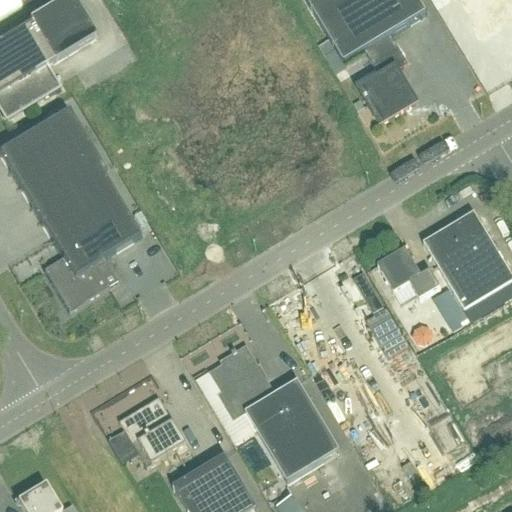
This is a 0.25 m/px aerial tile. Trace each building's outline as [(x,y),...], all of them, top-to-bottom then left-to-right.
[(0,0),(0,18),(15,10),(9,0),(0,0)] [(396,78),(408,70),(391,42),(427,20),(414,0),(302,0),(345,70),(365,58),(381,85),(361,97),(365,105),(364,106),(366,109),(367,108),(381,132),(416,111),(396,78)] [(0,119),(5,128),(60,94),(47,72),(95,43),(70,1),(29,26),(31,30),(0,48),(0,119)] [(0,35),(18,26),(11,14),(0,19),(0,35)] [(114,280),(105,265),(143,242),(68,117),(0,158),(0,160),(63,264),(44,276),(69,318),(111,293),(106,284),(114,280)] [(465,319),(511,290),(511,282),(475,220),(424,251),(465,319)] [(406,257),(378,273),(395,301),(401,310),(416,301),(420,308),(441,295),(431,278),(422,283),(406,257)] [(358,278),(346,285),(372,329),(383,323),(358,278)] [(277,402),(247,352),(237,359),(236,357),(232,360),(233,361),(221,368),(223,372),(209,380),(222,400),(218,402),(234,429),(246,421),(288,490),(341,458),(299,388),(277,402)] [(157,423),(150,411),(120,429),(148,475),(176,458),(180,464),(191,458),(167,418),(157,423)] [(183,511),(255,511),(226,463),(173,495),(183,511)] [(57,511),(44,490),(17,507),(20,511),(57,511)]
